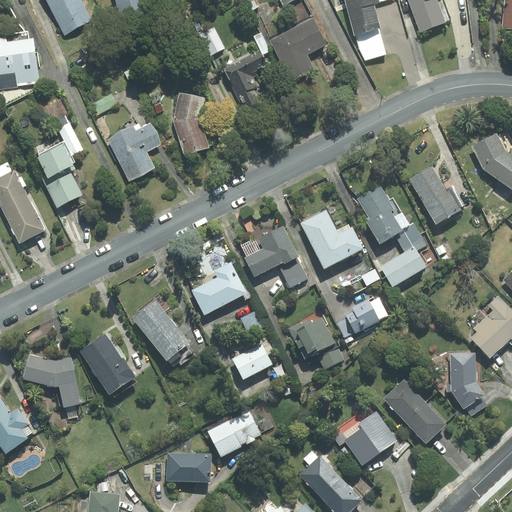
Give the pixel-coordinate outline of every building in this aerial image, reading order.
[(44,0),(62,36),(90,22),(79,0),(44,0)] [(143,0),(114,0),(121,23),(148,16),(143,0)] [(278,0),(283,8),(299,0),(278,0)] [(343,0),(354,39),(357,38),(363,63),(387,57),(374,7),(395,2),(394,0),(343,0)] [(407,0),(420,35),(446,25),(436,0),(407,0)] [(314,20),(270,41),(289,84),(314,74),(307,57),(326,48),(314,20)] [(43,85),(36,40),(29,41),(28,35),(0,39),(0,77),(15,75),(17,89),(43,85)] [(260,53),(223,72),(245,114),(263,105),(255,91),(259,89),(253,76),(268,69),(262,57),(260,53)] [(159,90),(149,94),(157,115),(167,112),(159,90)] [(203,99),(179,94),(173,122),(185,159),(211,150),(199,123),(203,99)] [(118,106),(112,95),(93,105),(99,116),(118,106)] [(67,116),(54,122),(61,139),(33,152),(45,178),(42,179),(57,211),(85,198),(73,172),(78,170),(71,156),(83,151),(67,116)] [(140,125),(109,139),(129,184),(156,171),(148,154),(162,147),(151,124),(141,129),(140,125)] [(498,135),(471,148),(483,171),(511,193),(511,157),(508,154),(498,135)] [(432,169),(409,182),(436,227),(461,213),(449,193),(447,194),(432,169)] [(0,178),(0,205),(19,245),(45,232),(15,171),(0,178)] [(380,247),(396,238),(405,252),(377,269),(380,273),(381,272),(392,290),(427,269),(417,252),(427,246),(413,224),(401,231),(391,214),(395,211),(379,186),(357,200),(370,221),(365,224),(380,247)] [(328,212),(301,224),(323,272),(364,254),(353,229),(339,235),(328,212)] [(308,281),(283,227),(258,239),(263,251),(245,259),(254,279),(278,268),(289,290),(308,281)] [(247,297),(231,263),(214,271),(218,280),(192,292),(204,317),(247,297)] [(380,280),(375,271),(361,278),(366,288),(380,280)] [(511,272),(502,281),(511,291),(511,272)] [(489,361),(510,341),(511,342),(511,312),(495,296),(485,306),(492,313),(466,338),(489,361)] [(354,334),(355,336),(389,317),(379,299),(370,304),(368,300),(351,309),(353,313),(346,317),(347,319),(335,325),(343,340),(354,334)] [(132,320),(167,363),(171,368),(182,359),(184,361),(195,352),(155,301),(132,320)] [(257,311),(240,319),(249,336),(265,328),(257,311)] [(336,345),(322,319),(304,329),(306,331),(297,337),(300,342),(294,345),(298,352),(303,349),(308,357),(316,353),(318,356),(336,345)] [(122,361),(105,335),(79,352),(110,399),(138,381),(124,360),(122,361)] [(243,383),(272,366),(267,357),(273,354),(264,339),(230,359),(243,383)] [(325,373),(347,359),(339,346),(317,360),(325,373)] [(476,355),(450,353),(451,385),(446,385),(446,394),(452,394),(463,412),(465,410),(470,418),(491,404),(481,388),(477,390),(476,355)] [(74,356),(72,356),(52,358),(29,354),(24,381),(49,389),(59,390),(64,409),(81,408),(80,406),(74,371),(74,356)] [(405,380),(383,399),(426,447),(448,427),(405,380)] [(281,389),(285,397),(298,391),(294,383),(281,389)] [(28,426),(30,425),(18,406),(10,412),(0,396),(0,449),(6,458),(30,442),(27,438),(33,434),(28,426)] [(262,436),(249,412),(207,434),(221,460),(242,449),(241,447),(246,444),(247,447),(256,442),(255,440),(262,436)] [(397,443),(376,412),(358,425),(343,435),(341,432),(332,438),(340,448),(345,444),(362,468),(397,443)] [(309,467),(299,477),(332,511),(353,511),(364,502),(321,457),(318,459),(312,452),(303,460),(309,467)] [(212,456),(167,454),(166,483),(210,486),(212,456)] [(117,511),(119,495),(90,493),(88,511),(117,511)]
